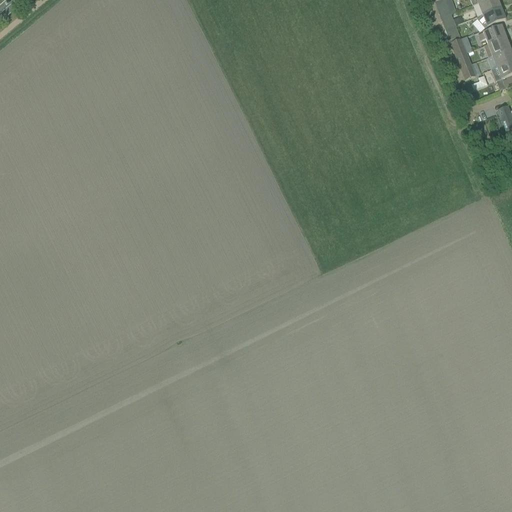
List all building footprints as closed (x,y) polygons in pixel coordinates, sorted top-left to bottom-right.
[(477,6),(493,0),(473,0),(469,2),(471,8),(477,6)] [(493,0),(477,6),(481,18),(500,10),(496,0),(493,0)] [(435,8),(439,20),(450,16),(445,4),(435,8)] [(501,13),(500,10),(486,30),(496,26),(505,22),(505,21),(504,14),(502,14),(501,13)] [(439,20),(444,32),(454,28),(450,16),(439,20)] [(454,28),(444,32),(448,42),(458,38),(454,28)] [(482,48),(482,49),(505,40),(501,28),(477,37),(479,42),(484,41),(486,47),(482,48)] [(491,58),(491,59),(510,51),(505,40),(482,49),(487,60),(491,58)] [(449,45),(455,59),(465,55),(460,41),(449,45)] [(491,59),(496,71),(511,64),(511,56),(510,51),(491,59)] [(455,59),(459,71),(470,67),(465,55),(455,59)] [(511,64),(496,71),(490,73),(495,85),(501,82),(504,92),(511,88),(511,64)] [(469,82),(475,79),(470,67),(459,71),(464,83),(469,82)] [(469,82),(464,83),(465,86),(469,95),(473,93),(471,87),(469,82)] [(511,113),(509,114),(507,109),(496,113),(497,115),(499,121),(501,126),(502,126),(504,132),(504,133),(505,135),(511,132),(511,113)]
